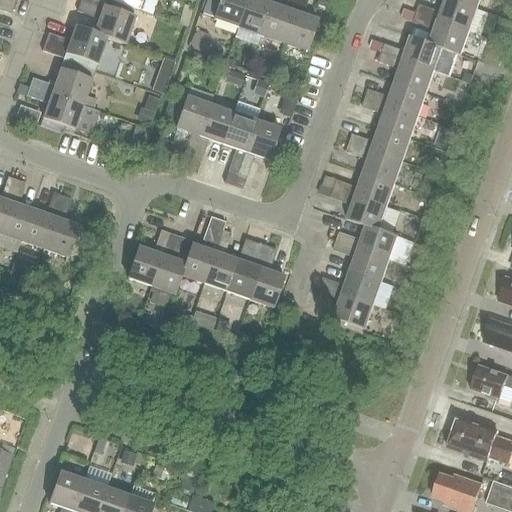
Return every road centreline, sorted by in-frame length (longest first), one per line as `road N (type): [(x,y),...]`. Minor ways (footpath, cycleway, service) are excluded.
road 1 (residential): [(137,190),(179,187),(282,222),(354,17),(369,0)]
road 2 (residential): [(385,480),(511,121)]
road 3 (residential): [(75,370),(385,480)]
road 4 (residential): [(88,332),(137,190)]
road 5 (unclassified): [(24,511),(75,370)]
road 6 (unclassified): [(137,190),(16,154),(0,139)]
